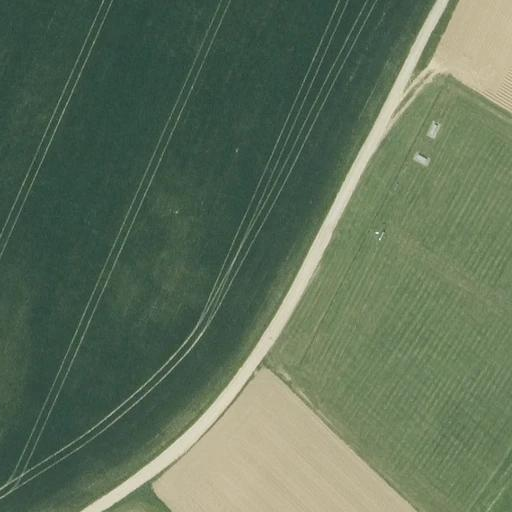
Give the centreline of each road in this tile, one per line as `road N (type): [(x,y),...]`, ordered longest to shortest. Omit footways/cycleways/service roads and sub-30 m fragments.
road 1 (unclassified): [(442,0),(257,356)]
road 2 (track): [(257,356),(184,442),(90,511)]
